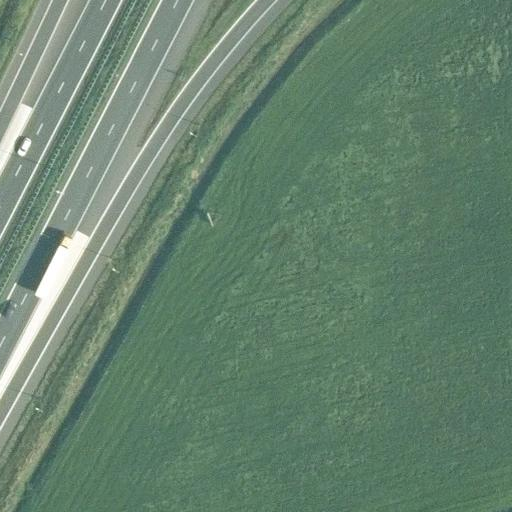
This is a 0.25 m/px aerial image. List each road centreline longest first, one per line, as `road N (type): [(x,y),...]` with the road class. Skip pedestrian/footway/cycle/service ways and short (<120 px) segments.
road 1 (motorway): [(0,411),(153,147),(265,0)]
road 2 (motorway): [(0,344),(179,0)]
road 3 (motorway): [(104,0),(0,203)]
road 4 (motorway): [(56,0),(0,118)]
